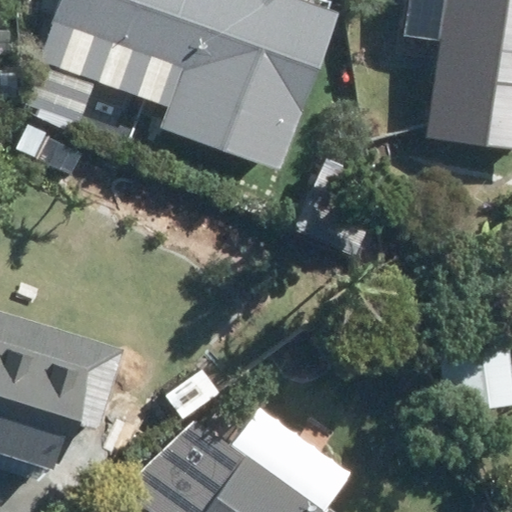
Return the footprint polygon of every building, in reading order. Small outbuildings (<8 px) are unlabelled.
[(50,0),(44,19),(236,92),(268,0),(50,0)] [(511,0),(437,0),(420,140),(511,152),(511,0)] [(330,78),(331,112),(353,110),(352,76),(330,78)] [(0,450),(53,466),(65,422),(94,431),(119,351),(0,312),(0,450)] [(471,337),(425,343),(431,392),(477,386),(471,337)] [(195,511),(326,511),(312,502),(316,496),(243,444),(195,511)]
